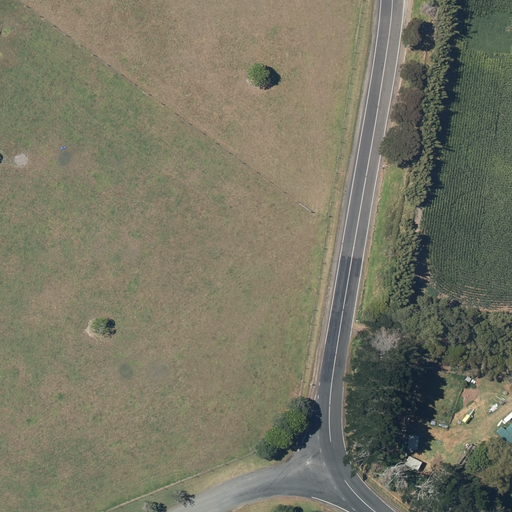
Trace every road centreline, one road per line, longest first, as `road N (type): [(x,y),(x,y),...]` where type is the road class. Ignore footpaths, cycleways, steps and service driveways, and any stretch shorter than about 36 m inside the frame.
road 1 (tertiary): [(337,462),(331,382),(392,0)]
road 2 (unclassified): [(198,511),(337,462)]
